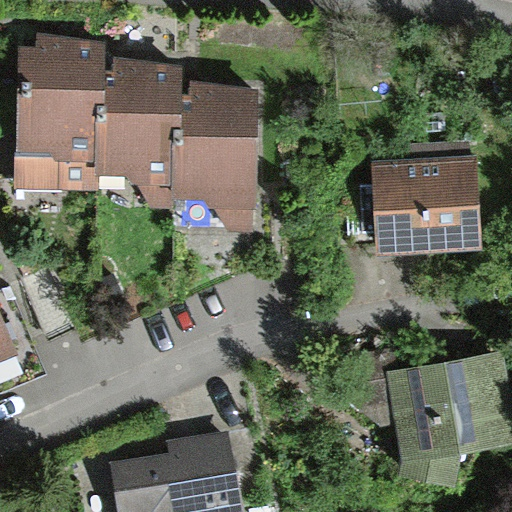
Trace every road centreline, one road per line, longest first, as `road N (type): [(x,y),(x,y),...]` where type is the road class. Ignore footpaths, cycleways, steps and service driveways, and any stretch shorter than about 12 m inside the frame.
road 1 (residential): [(0,452),(290,308)]
road 2 (unknown): [(290,308),(333,322),(442,303)]
